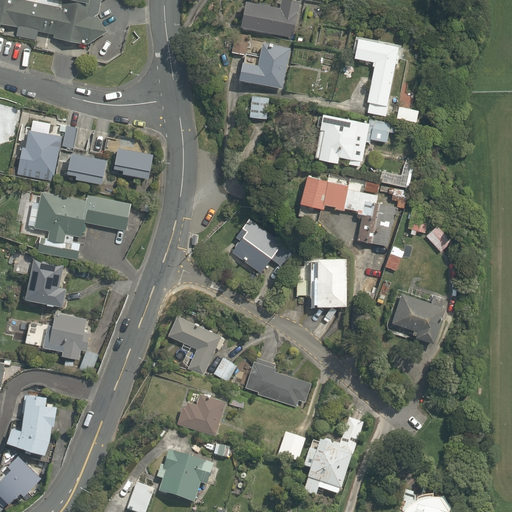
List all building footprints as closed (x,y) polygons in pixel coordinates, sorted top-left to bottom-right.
[(37,40),(39,31),(55,34),(55,38),(88,44),(89,44),(109,32),(99,17),(99,16),(100,15),(102,2),(104,0),(0,0),(0,23),(19,27),(17,36),(37,40)] [(297,2),(290,0),(276,0),(275,5),(251,0),(243,0),(237,27),(289,39),(297,2)] [(355,39),(352,61),(373,64),(365,113),(385,117),(393,65),(396,66),(399,46),(355,39)] [(292,48),(262,43),(260,54),(241,51),(235,82),(238,82),(285,91),(292,48)] [(269,100),(251,98),(248,118),(266,120),(269,100)] [(317,134),(319,135),(316,161),(361,166),(364,140),(388,143),(390,124),(320,115),(317,134)] [(62,138),(27,132),(24,152),(20,151),(16,176),(54,182),(62,138)] [(407,173),(391,170),(389,181),(405,184),(407,173)] [(344,207),(348,188),(349,185),(328,180),(307,174),(300,202),(324,209),(325,204),(335,206),(335,208),(344,209),(344,207)] [(364,190),(378,192),(380,183),(366,180),(364,190)] [(408,190),(390,186),(388,193),(393,194),(392,199),(398,201),(396,206),(404,207),(408,190)] [(357,216),(362,217),(357,239),(388,245),(394,213),(397,214),(398,207),(376,202),(378,194),(348,188),(344,207),(358,210),(357,216)] [(47,233),(46,241),(62,244),(64,236),(80,238),(83,223),(125,231),(130,203),(86,195),(85,202),(41,194),(34,230),(47,233)] [(426,219),(412,214),(407,229),(421,234),(426,219)] [(227,253),(261,274),(270,259),(285,269),(295,252),(246,222),(227,253)] [(439,226),(426,238),(440,254),(453,242),(439,226)] [(405,251),(392,246),(383,266),(396,272),(405,251)] [(16,254),(11,272),(29,277),(23,299),(60,308),(70,267),(16,254)] [(302,260),(302,266),(297,266),(297,296),(307,296),(307,309),(345,309),(345,260),(302,260)] [(400,289),(388,325),(411,333),(408,340),(432,348),(447,304),(400,289)] [(61,352),(60,357),(77,361),(79,350),(85,352),(90,332),(83,331),(86,318),(53,311),(50,326),(5,317),(0,339),(61,352)] [(217,354),(218,351),(224,337),(176,317),(167,339),(196,350),(188,369),(203,375),(204,372),(228,382),(236,361),(217,354)] [(246,389),(295,407),(297,401),(304,403),(310,386),(272,372),(274,366),(256,359),(246,389)] [(43,407),(44,402),(45,397),(20,391),(19,396),(17,395),(5,444),(45,454),(56,410),(43,407)] [(198,404),(186,399),(178,424),(214,436),(225,403),(201,395),(198,404)] [(305,440),(285,432),(276,455),(296,463),(305,440)] [(352,455),(319,442),(312,439),(301,468),(307,470),(298,493),(314,499),(317,489),(335,496),(352,455)] [(198,484),(206,487),(213,465),(171,452),(169,460),(164,458),(157,479),(162,481),(158,494),(192,505),(198,484)] [(0,503),(3,507),(16,492),(21,497),(40,477),(15,454),(6,465),(8,467),(0,476),(0,503)] [(144,511),(154,488),(136,481),(125,509),(131,511),(144,511)] [(448,511),(451,503),(403,490),(397,511),(448,511)] [(385,511),(387,506),(369,501),(365,511),(385,511)]
